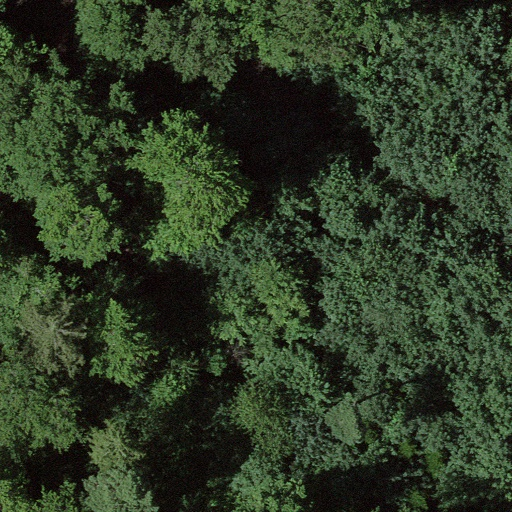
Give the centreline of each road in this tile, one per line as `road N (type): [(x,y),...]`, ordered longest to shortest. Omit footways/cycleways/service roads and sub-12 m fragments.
road 1 (track): [(203,511),(178,389),(64,0)]
road 2 (track): [(511,246),(457,230),(338,147),(198,0)]
